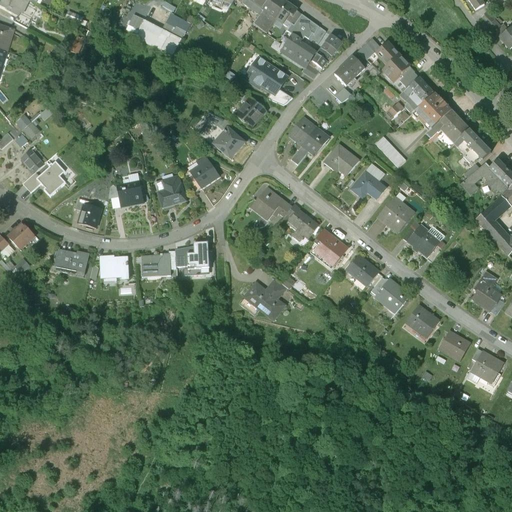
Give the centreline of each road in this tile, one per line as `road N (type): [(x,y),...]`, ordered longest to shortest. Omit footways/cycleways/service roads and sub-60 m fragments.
road 1 (residential): [(258,161),(452,318),(511,351)]
road 2 (residential): [(0,201),(90,242),(154,242),(218,217),(258,161)]
road 3 (residential): [(356,46),(295,106),(258,161)]
road 4 (residential): [(378,14),(433,53),(489,111)]
